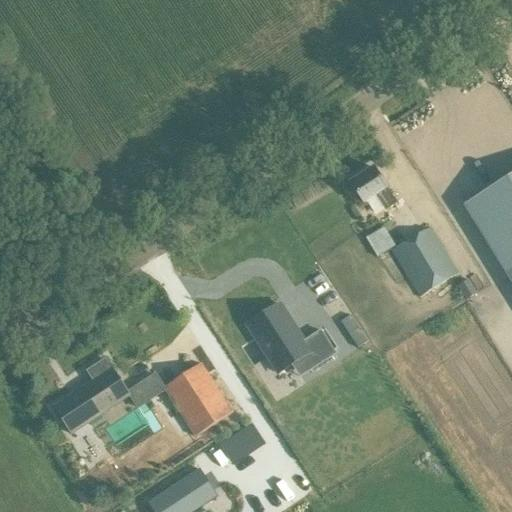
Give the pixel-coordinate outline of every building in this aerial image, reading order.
[(393,0),(379,0),(373,4),(387,28),(404,19),(393,0)] [(398,203),(373,167),(350,183),(364,202),(375,194),(387,211),(398,203)] [(511,174),(463,205),(511,283),(511,174)] [(458,272),(428,227),(392,251),(421,296),(458,272)] [(395,247),(384,228),(366,238),(377,257),(395,247)] [(477,294),(469,280),(457,287),(466,301),(477,294)] [(281,306),(248,328),(279,374),(301,359),(309,372),(336,354),(321,332),(305,343),(281,306)] [(359,328),(349,334),(358,348),(368,342),(359,328)] [(130,396),(106,359),(87,371),(93,381),(54,407),(72,435),(130,396)] [(200,365),(166,388),(198,435),(232,412),(200,365)] [(199,469),(148,503),(153,511),(191,511),(217,496),(199,469)]
